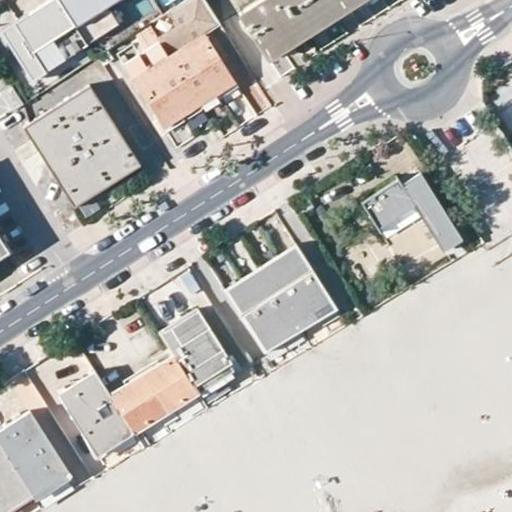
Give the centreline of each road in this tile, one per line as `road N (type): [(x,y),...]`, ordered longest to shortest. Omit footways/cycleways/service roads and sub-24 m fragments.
road 1 (tertiary): [(79,283),(382,91)]
road 2 (residential): [(0,161),(79,283)]
road 3 (tertiary): [(382,91),(407,109),(435,106),(456,82),(449,44)]
road 4 (tertiary): [(449,44),(424,28),(398,32),(376,62),(382,91)]
